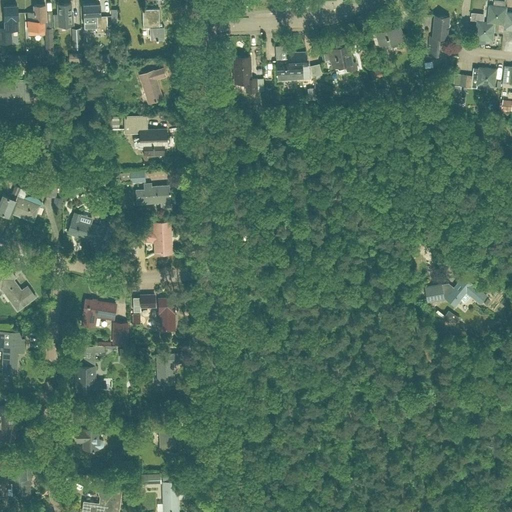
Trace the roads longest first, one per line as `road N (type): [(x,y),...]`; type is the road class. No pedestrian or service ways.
road 1 (residential): [(56,511),(49,358),(60,260)]
road 2 (unclassified): [(212,272),(202,27)]
road 3 (unclassified): [(222,511),(212,272)]
road 4 (track): [(511,250),(316,233)]
road 5 (residential): [(202,27),(315,19),(370,0)]
road 6 (residential): [(212,272),(116,276),(60,260)]
